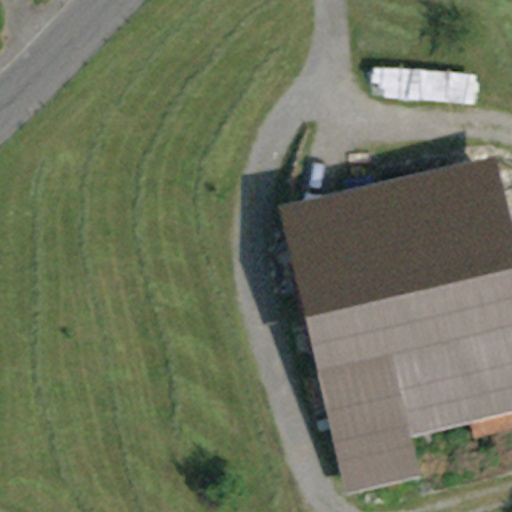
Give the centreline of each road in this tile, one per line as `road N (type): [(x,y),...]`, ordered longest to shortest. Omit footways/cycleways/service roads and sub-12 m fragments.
road 1 (track): [(324,0),(337,153),(286,200),(262,245),(260,304),(298,453),(327,499),(350,511)]
road 2 (track): [(511,203),(376,169)]
road 3 (tertiary): [(98,0),(0,93)]
